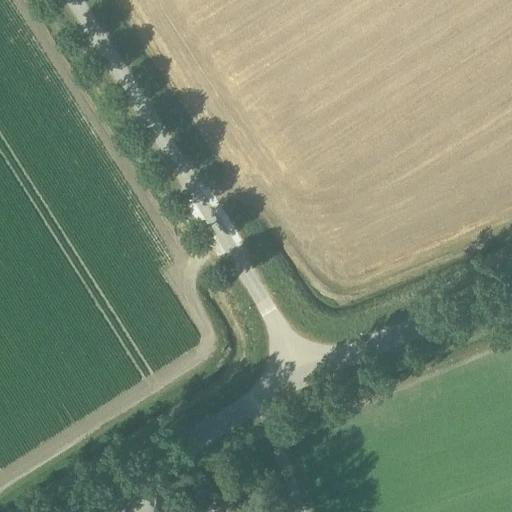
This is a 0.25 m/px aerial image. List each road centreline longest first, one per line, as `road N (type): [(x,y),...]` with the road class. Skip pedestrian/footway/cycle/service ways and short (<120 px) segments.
road 1 (unclassified): [(303,374),(70,0)]
road 2 (unclassified): [(80,511),(303,374)]
road 3 (unclassified): [(303,374),(511,288)]
